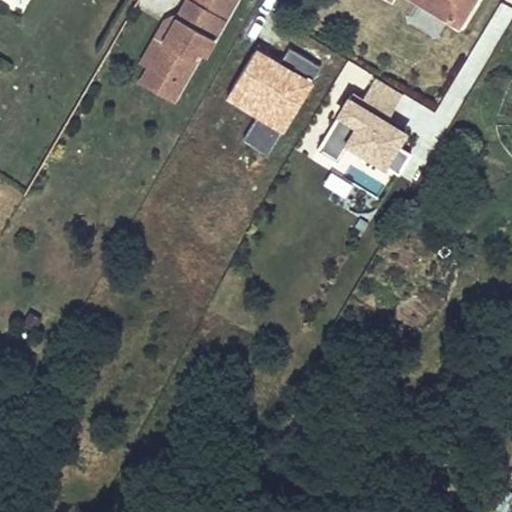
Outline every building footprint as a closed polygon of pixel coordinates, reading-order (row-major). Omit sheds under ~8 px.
[(206,52),(235,0),(185,0),(177,15),(182,18),(179,24),(166,17),(156,34),(164,39),(149,64),(182,83),(197,57),(193,54),(197,47),(206,52)] [(421,0),(458,22),(471,0),(421,0)] [(142,60),(149,64),(164,39),(156,34),(142,60)] [(281,59),(257,45),(227,97),(284,130),(315,79),(281,59)] [(281,59),(315,79),(322,68),(288,48),(281,59)] [(174,98),(182,83),(149,64),(141,79),(174,98)] [(411,151),(399,144),(409,128),(390,116),(403,95),(375,78),(361,99),(351,93),(330,128),(319,146),(337,156),(347,139),(388,163),(399,170),(411,151)] [(353,183),(332,170),(324,181),(345,195),(353,183)] [(511,511),(511,491),(500,485),(489,504),(503,511),(511,511)]
